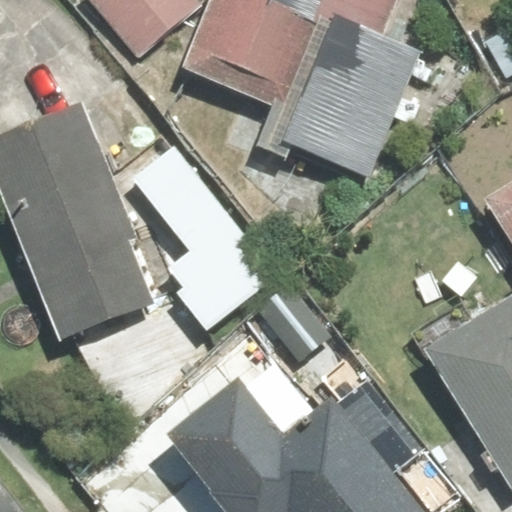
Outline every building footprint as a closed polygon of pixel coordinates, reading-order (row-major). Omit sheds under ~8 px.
[(189,0),(73,0),(124,67),(197,11),(189,0)] [(398,0),(205,0),(176,75),(287,118),(274,152),(365,187),(416,54),(382,41),(398,0)] [(71,111),(0,140),(0,223),(53,348),(154,306),(71,111)] [(511,187),(477,210),(511,265),(511,278),(509,280),(511,285),(511,297),(417,357),(506,499),(511,494),(511,187)] [(286,288),(251,312),(295,373),(330,349),(286,288)] [(411,511),(338,425),(321,404),(279,439),(227,377),(145,445),(200,511),(411,511)]
